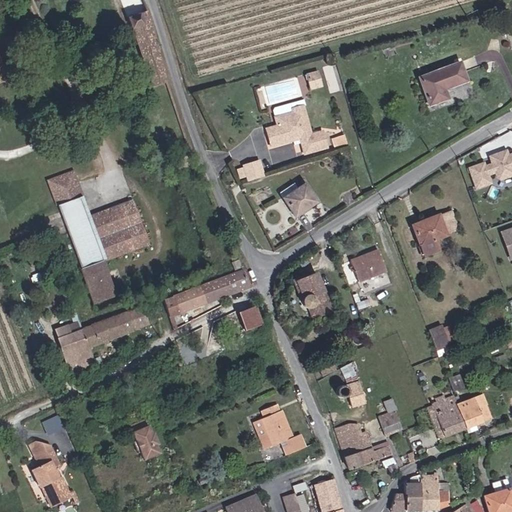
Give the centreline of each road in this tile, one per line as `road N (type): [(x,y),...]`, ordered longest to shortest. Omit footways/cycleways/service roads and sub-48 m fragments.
road 1 (track): [(186,87),(494,0)]
road 2 (unclassified): [(264,267),(240,243),(153,0)]
road 3 (unclassified): [(511,120),(264,267)]
road 4 (unclassified): [(263,286),(122,371),(34,411)]
road 5 (unclassified): [(263,286),(363,511)]
road 6 (track): [(0,151),(45,146),(90,121),(37,0)]
road 7 (unclassified): [(379,511),(409,463),(511,430)]
